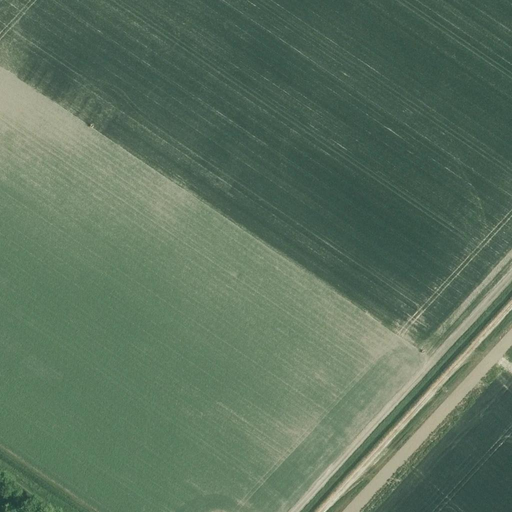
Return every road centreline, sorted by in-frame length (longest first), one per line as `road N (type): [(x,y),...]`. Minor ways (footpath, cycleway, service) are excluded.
road 1 (track): [(292,511),(511,275)]
road 2 (track): [(511,306),(322,511)]
